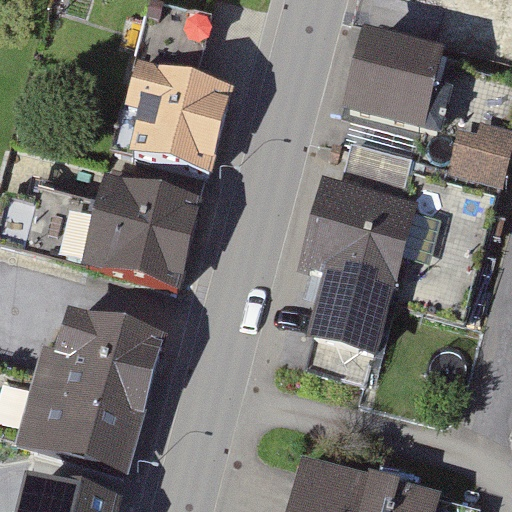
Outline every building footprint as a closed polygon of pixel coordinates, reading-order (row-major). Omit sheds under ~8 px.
[(511,0),(382,0),(382,4),(461,19),(457,45),(502,53),(511,0)] [(204,73),(215,22),(154,8),(143,60),(204,73)] [(46,89),(113,105),(118,54),(58,39),(46,89)] [(337,193),(492,232),(511,152),(511,118),(364,80),(337,193)] [(111,164),(208,189),(230,109),(138,85),(128,126),(121,124),(111,164)] [(461,362),(492,232),(337,193),(329,191),(304,303),(328,308),(311,376),(377,391),(388,344),(461,362)] [(36,199),(21,258),(184,298),(204,215),(112,193),(107,216),(36,199)] [(0,449),(126,488),(163,346),(71,320),(51,389),(0,374),(0,449)] [(467,511),(308,472),(297,511),(467,511)] [(110,511),(71,501),(74,490),(40,480),(31,511),(110,511)]
